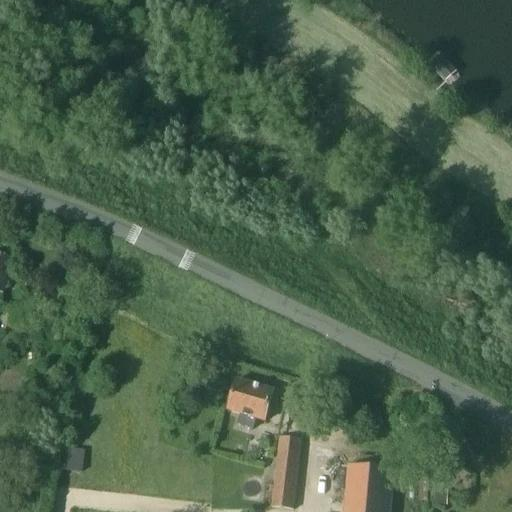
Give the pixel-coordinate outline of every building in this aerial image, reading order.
[(140,228),(132,248),(177,266),(186,245),(140,228)] [(0,302),(2,294),(9,260),(0,257),(0,302)] [(253,431),(256,420),(265,423),(274,392),(236,381),(227,412),(239,415),(236,426),(253,431)] [(271,508),(293,510),(302,441),(279,438),(271,508)] [(63,471),(81,472),(82,450),(64,449),(63,471)] [(342,511),(391,511),(394,471),(347,467),(342,511)]
